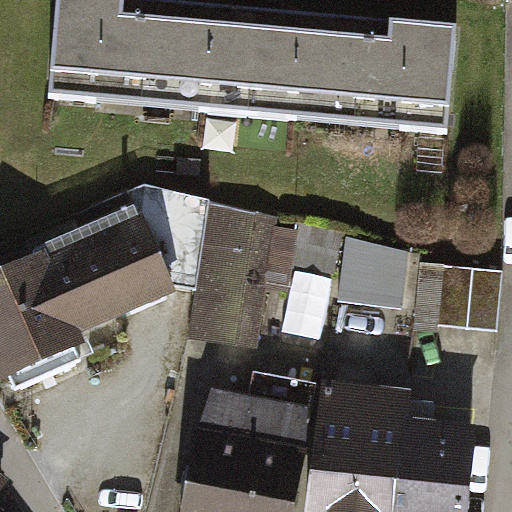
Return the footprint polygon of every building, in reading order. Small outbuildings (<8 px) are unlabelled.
[(454,27),(133,0),(52,0),(44,97),(445,131),(454,27)] [(293,230),(220,216),(195,347),(268,360),(293,230)] [(0,291),(0,397),(3,404),(90,365),(85,355),(179,313),(145,237),(53,279),(49,270),(0,291)] [(356,294),(402,303),(412,250),(356,239),(352,261),(362,263),(356,294)] [(421,324),(505,325),(507,265),(422,263),(421,324)] [(396,511),(404,436),(409,388),(327,380),(313,511),(396,511)] [(180,511),(286,511),(308,407),(206,386),(180,511)] [(462,511),(470,442),(404,436),(396,511),(462,511)]
